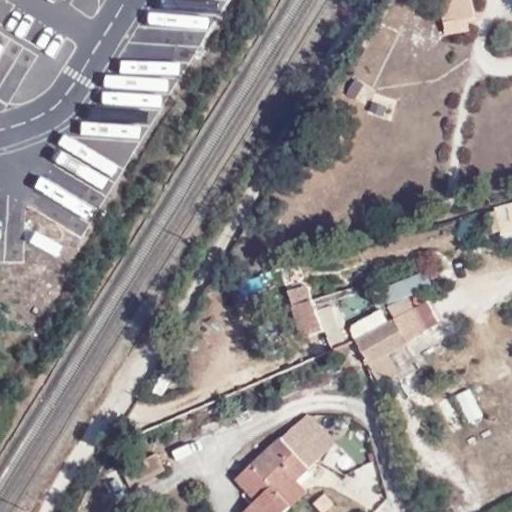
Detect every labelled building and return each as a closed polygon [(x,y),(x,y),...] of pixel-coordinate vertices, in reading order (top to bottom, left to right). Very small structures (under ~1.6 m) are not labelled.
[(467,18),(465,0),(455,0),(457,20),(467,18)] [(511,198),(493,205),(505,242),(511,239),(511,198)] [(325,333),(317,304),(297,310),(304,339),(325,333)] [(424,333),(412,312),(395,321),(407,342),(424,333)] [(369,364),(407,342),(395,321),(358,342),(369,364)] [(458,391),(466,420),(481,416),(472,387),(458,391)] [(298,482),(320,460),(292,429),(238,481),(257,502),(267,511),(285,511),(292,506),(282,496),(298,482)] [(292,506),(307,492),(298,482),(282,496),(292,506)] [(267,511),(257,502),(246,511),(267,511)]
